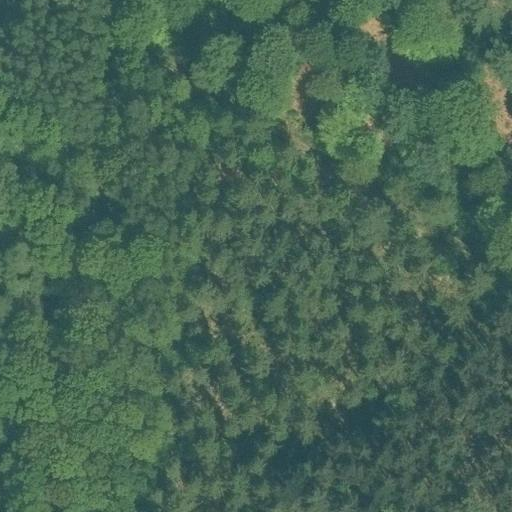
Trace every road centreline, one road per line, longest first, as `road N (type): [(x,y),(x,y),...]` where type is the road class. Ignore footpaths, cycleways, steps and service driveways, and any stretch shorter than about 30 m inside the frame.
road 1 (track): [(511,283),(123,37)]
road 2 (track): [(44,511),(118,71)]
